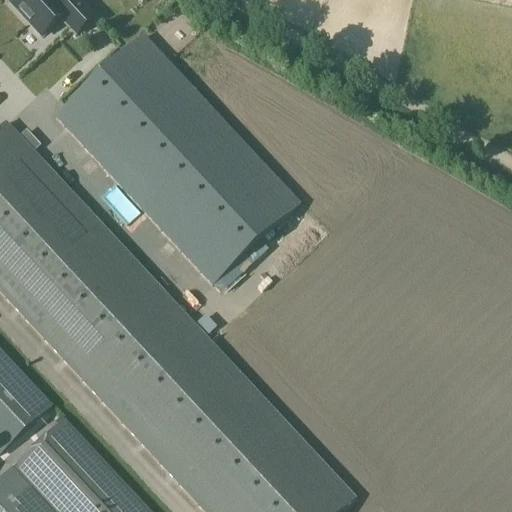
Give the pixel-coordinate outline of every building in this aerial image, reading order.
[(79,0),(6,0),(3,3),(40,42),(59,24),(76,42),(98,20),(79,0)] [(212,288),(300,207),(143,39),(56,120),(212,288)] [(0,132),(0,292),(202,511),(344,511),(356,502),(8,125),(0,132)] [(0,457),(54,409),(0,351),(0,457)] [(145,511),(64,424),(0,483),(0,511),(145,511)]
